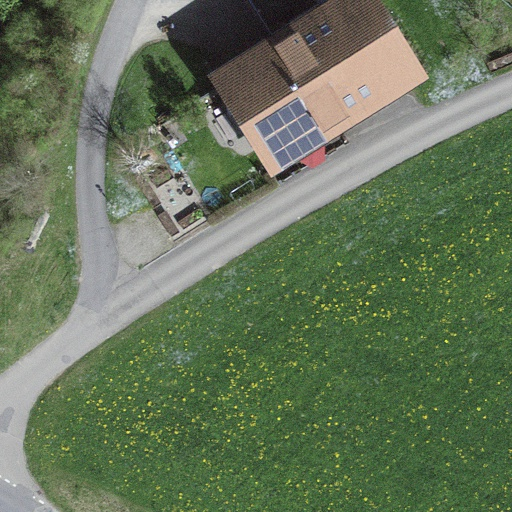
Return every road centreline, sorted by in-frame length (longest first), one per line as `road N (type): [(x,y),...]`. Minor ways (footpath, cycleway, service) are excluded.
road 1 (track): [(511,89),(254,221),(89,320)]
road 2 (track): [(0,412),(89,320),(93,141),(133,0)]
